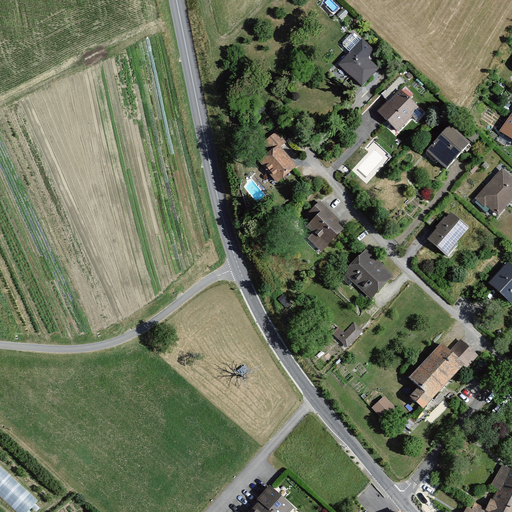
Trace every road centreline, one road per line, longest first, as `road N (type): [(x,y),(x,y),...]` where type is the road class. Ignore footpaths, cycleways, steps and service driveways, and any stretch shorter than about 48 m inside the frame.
road 1 (tertiary): [(176,0),(231,248),(257,314),(286,364),(397,499)]
road 2 (residential): [(316,168),(373,238),(511,366)]
road 3 (residential): [(397,499),(511,366)]
road 4 (unknown): [(387,252),(469,161)]
